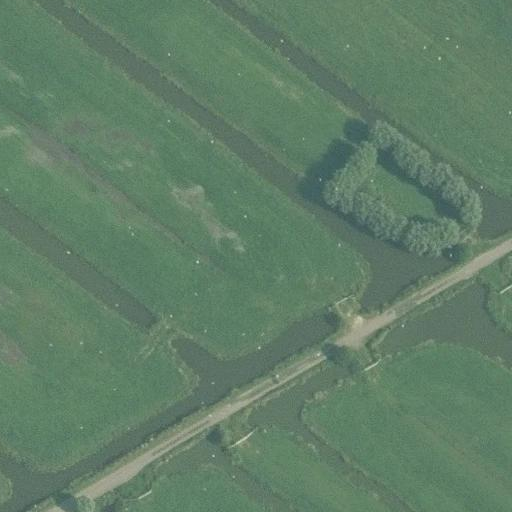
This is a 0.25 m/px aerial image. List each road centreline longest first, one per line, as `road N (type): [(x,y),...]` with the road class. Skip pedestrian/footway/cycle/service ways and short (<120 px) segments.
road 1 (unclassified): [(53,511),(511,244)]
road 2 (track): [(354,143),(434,199),(482,261)]
